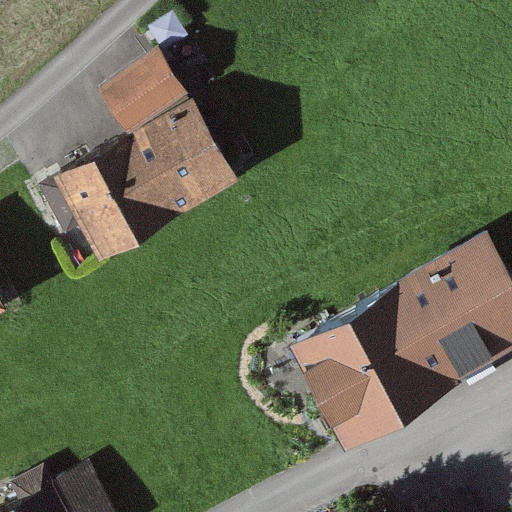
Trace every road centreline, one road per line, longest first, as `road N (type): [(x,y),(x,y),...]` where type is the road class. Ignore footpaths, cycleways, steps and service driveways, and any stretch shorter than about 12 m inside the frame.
road 1 (residential): [(511,393),(270,511)]
road 2 (residential): [(0,97),(138,0)]
